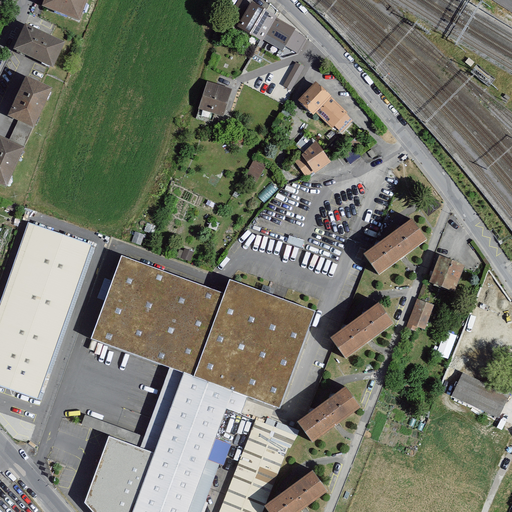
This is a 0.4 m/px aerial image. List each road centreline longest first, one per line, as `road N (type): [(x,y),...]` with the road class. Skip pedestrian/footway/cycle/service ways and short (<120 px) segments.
road 1 (residential): [(452,195),(329,511)]
road 2 (unknown): [(67,393),(114,252),(210,281),(228,273),(240,254)]
road 3 (residential): [(278,0),(364,84),(452,195)]
road 4 (unknown): [(382,166),(301,194),(240,254)]
road 5 (unknown): [(69,506),(87,458),(54,429),(67,393)]
